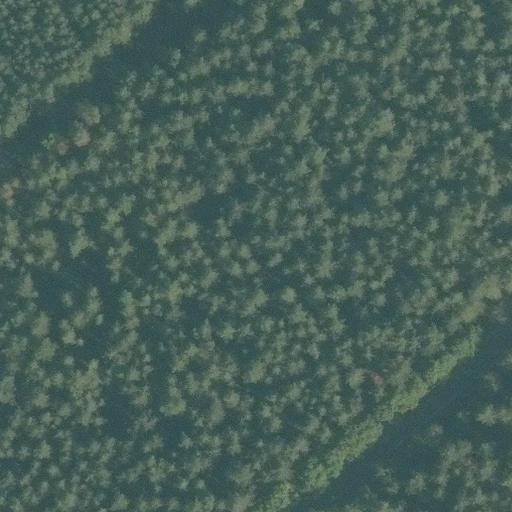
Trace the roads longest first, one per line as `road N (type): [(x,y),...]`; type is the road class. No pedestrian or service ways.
road 1 (unclassified): [(511,332),(300,511)]
road 2 (track): [(209,0),(0,175)]
